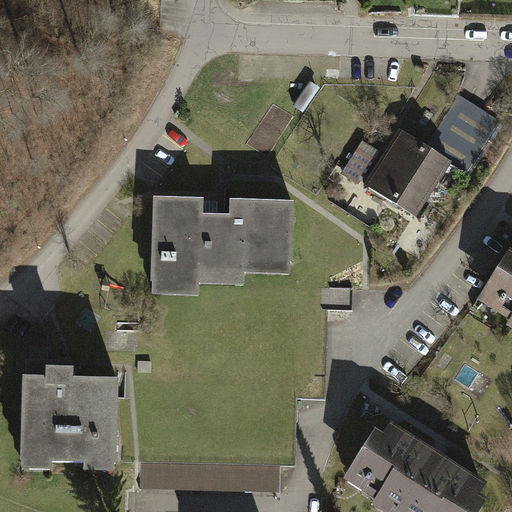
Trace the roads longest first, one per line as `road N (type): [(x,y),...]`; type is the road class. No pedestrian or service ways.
road 1 (residential): [(511,49),(210,36),(163,116),(60,243),(25,301)]
road 2 (residential): [(511,173),(359,369),(293,511)]
